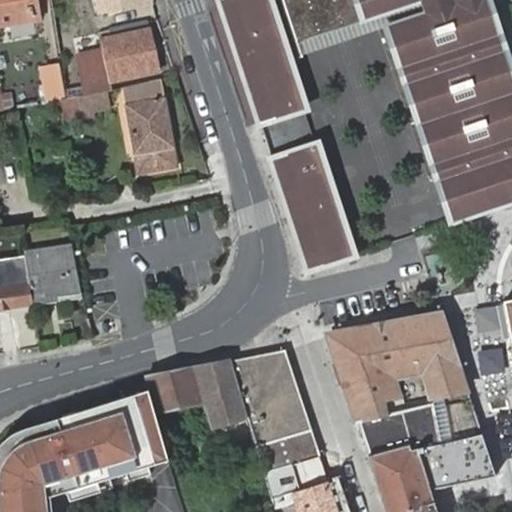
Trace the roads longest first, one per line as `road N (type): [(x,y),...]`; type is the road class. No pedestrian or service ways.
road 1 (tertiary): [(187,0),(257,216),(264,262),(255,290)]
road 2 (tertiary): [(255,290),(219,326),(0,391)]
road 3 (residential): [(255,290),(285,296),(410,265),(404,241)]
